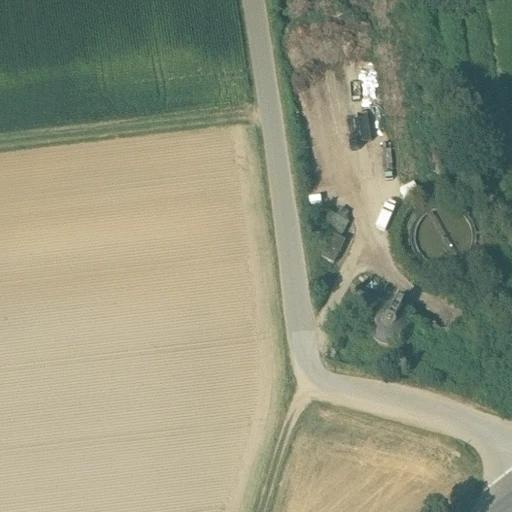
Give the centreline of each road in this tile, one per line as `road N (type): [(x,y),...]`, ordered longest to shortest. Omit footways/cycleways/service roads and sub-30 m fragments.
road 1 (unclassified): [(511,442),(430,411),(331,388),(317,375),(304,352),(306,315),(256,0)]
road 2 (track): [(273,107),(0,140)]
road 3 (track): [(258,511),(292,405),(317,375)]
